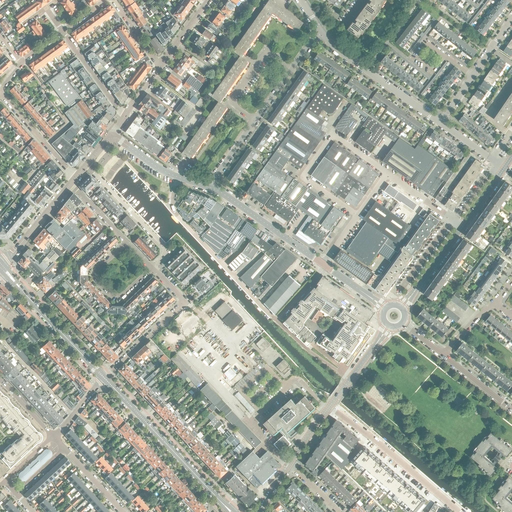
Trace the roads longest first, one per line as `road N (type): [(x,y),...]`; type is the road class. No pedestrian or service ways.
road 1 (residential): [(208,186),(385,308)]
road 2 (tertiary): [(401,307),(504,167)]
road 3 (residential): [(458,511),(329,406)]
road 4 (residential): [(103,376),(185,300),(151,266)]
road 5 (secondary): [(211,491),(103,376)]
road 6 (residential): [(439,121),(319,30)]
road 7 (residential): [(151,266),(164,251),(86,164)]
road 8 (residential): [(127,240),(96,271),(97,280),(121,294),(151,266)]
